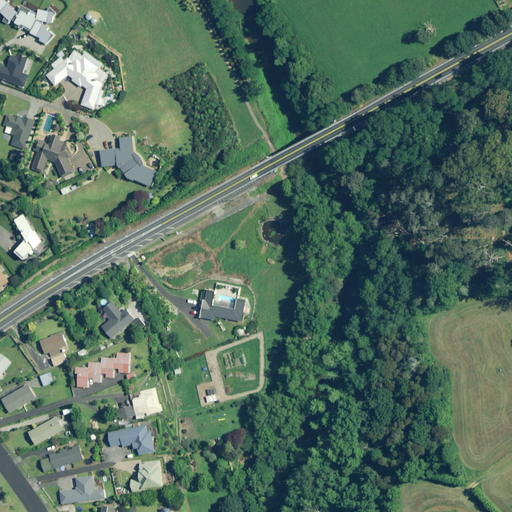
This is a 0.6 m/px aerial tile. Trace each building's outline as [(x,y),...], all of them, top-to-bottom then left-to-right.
[(0,0),(0,13),(6,16),(4,21),(10,25),(12,20),(20,24),(18,27),(23,30),(24,28),(32,32),(32,34),(41,39),(40,41),(48,45),(54,34),(50,32),(52,27),(45,23),(46,21),(53,23),(55,17),(60,11),(54,5),(47,11),(35,7),(34,10),(24,5),(20,12),(13,4),(14,1),(11,0),(0,0)] [(98,80),(102,74),(98,71),(101,68),(86,57),(83,61),(78,58),(75,63),(69,57),(47,75),(56,86),(70,75),(72,76),(75,79),(74,81),(82,87),(83,85),(87,87),(88,88),(82,105),(96,110),(106,83),(98,80)] [(27,62),(18,59),(9,59),(5,69),(0,67),(0,83),(21,92),(28,79),(21,77),(27,62)] [(16,118),(9,115),(5,125),(8,126),(6,132),(15,136),(12,145),(26,150),(35,121),(17,115),(16,118)] [(70,158),(74,157),(67,143),(61,141),(62,137),(55,134),(51,144),(38,139),(34,150),(39,152),(32,169),(43,174),(49,160),(55,163),(63,179),(77,172),(70,158)] [(145,165),(145,164),(145,163),(145,162),(145,161),(144,160),(144,158),(143,157),(143,156),(142,156),(141,155),(140,154),(139,154),(138,153),(136,153),(135,153),(133,137),(121,139),(122,149),(102,151),(103,167),(119,166),(130,178),(152,187),(159,172),(145,165)] [(25,153),(14,149),(11,159),(22,163),(25,153)] [(44,242),(25,211),(14,216),(28,240),(17,252),(26,260),(44,242)] [(97,234),(94,228),(89,231),(92,237),(97,234)] [(2,263),(0,260),(0,292),(5,289),(3,287),(12,281),(0,264),(2,263)] [(216,293),(208,291),(206,300),(204,300),(201,318),(216,321),(217,317),(243,322),(247,302),(239,300),(237,311),(214,306),(216,293)] [(124,314),(115,303),(106,310),(113,319),(103,327),(113,339),(137,320),(129,310),(124,314)] [(68,346),(63,333),(41,341),(46,354),(51,353),(53,357),(62,354),(60,349),(68,346)] [(0,379),(2,380),(4,377),(3,377),(13,363),(1,353),(0,354),(0,379)] [(116,359),(116,369),(120,369),(120,373),(131,373),(131,354),(119,353),(119,359),(116,359)] [(68,362),(65,354),(53,359),(55,367),(68,362)] [(116,369),(116,359),(103,358),(103,364),(102,374),(108,374),(107,378),(115,378),(116,369)] [(90,368),(90,379),(95,379),(95,383),(102,383),(102,374),(103,364),(91,363),(90,368)] [(90,379),(90,368),(78,368),(77,374),(80,374),(79,387),(90,388),(90,379)] [(54,383),(51,373),(41,377),(45,386),(54,383)] [(37,398),(29,385),(3,400),(11,413),(37,398)] [(135,405),(138,416),(138,420),(147,418),(146,415),(164,411),(163,404),(161,405),(157,388),(141,392),(142,398),(134,400),(135,405)] [(61,422),(58,417),(30,433),(37,445),(70,428),(66,420),(61,422)] [(150,433),(149,426),(109,432),(112,446),(123,444),(124,447),(135,445),(135,450),(139,450),(140,456),(156,453),(153,432),(150,433)] [(85,460),(80,447),(51,456),(52,458),(42,461),(46,472),(85,460)] [(164,487),(161,461),(140,464),(142,479),(132,480),(133,493),(142,491),(142,489),(164,487)] [(96,490),(94,476),(77,479),(79,490),(61,493),(63,505),(107,498),(105,488),(96,490)]
